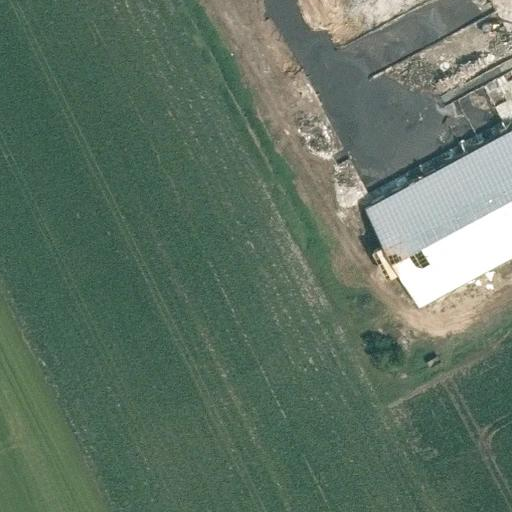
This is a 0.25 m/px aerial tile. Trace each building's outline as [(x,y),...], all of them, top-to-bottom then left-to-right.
[(263,0),(278,29),(331,0),(263,0)] [(300,70),(432,0),(331,0),(278,29),(300,70)] [(497,12),(498,13),(502,10),(496,0),(432,0),(300,70),(295,73),(300,80),(288,87),(299,109),(311,103),(315,110),(320,108),(497,12)] [(497,12),(320,108),(371,203),(372,204),(511,128),(511,39),(498,13),(497,12)] [(371,203),(365,207),(419,307),(511,256),(511,128),(372,204),(371,203)]
